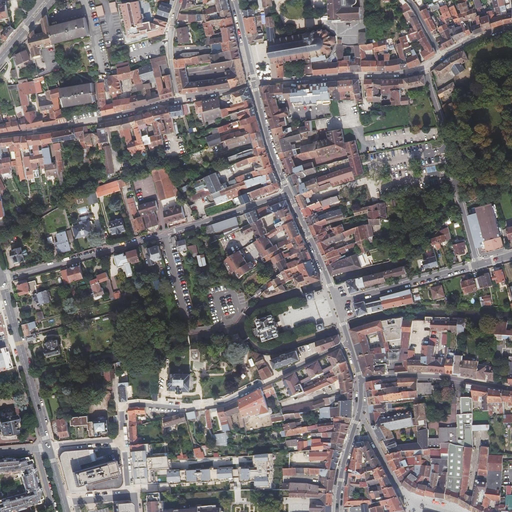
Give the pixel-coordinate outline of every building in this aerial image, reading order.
[(159,13),(170,17),(170,15),(175,0),(171,0),(170,4),(162,2),(159,13)] [(185,0),(182,9),(198,5),(197,2),(195,2),(195,0),(185,0)] [(220,11),(230,9),(228,3),(227,0),(212,0),(213,2),(216,1),(218,6),(204,9),(205,13),(206,13),(210,13),(212,13),(220,11)] [(258,0),(260,7),(264,7),(265,10),(271,9),(271,6),(274,6),(272,0),(258,0)] [(348,0),(348,4),(341,5),(340,0),(328,0),(329,20),(341,20),(341,21),(361,20),(360,8),(353,8),(353,5),(354,5),(355,5),(357,4),(358,2),(359,1),(358,0),(348,0)] [(488,15),(492,28),(504,23),(502,14),(498,0),(492,0),(493,3),(493,8),(494,8),(497,16),(494,17),(492,10),(487,11),(488,15)] [(498,0),(502,14),(504,23),(511,22),(511,12),(506,14),(504,5),(505,5),(504,0),(498,0)] [(462,12),(462,13),(470,11),(470,10),(466,1),(459,3),(459,4),(460,8),(461,9),(462,12)] [(113,13),(119,12),(117,4),(117,2),(110,4),(113,13)] [(0,5),(0,17),(9,16),(6,4),(1,5),(0,5)] [(409,14),(413,12),(411,8),(410,7),(408,4),(404,6),(406,9),(403,10),(405,14),(408,13),(409,14)] [(446,5),(440,7),(444,16),(445,18),(451,16),(446,5)] [(454,6),(454,5),(449,8),(455,22),(460,20),(458,13),(456,9),(454,6)] [(102,6),(96,8),(99,16),(99,18),(105,16),(102,6)] [(243,9),(245,17),(255,16),(254,8),(243,9)] [(427,8),(420,11),(425,19),(431,16),(427,8)] [(465,20),(466,20),(472,18),(478,16),(477,12),(475,8),(470,10),(470,11),(462,13),(465,20)] [(219,19),(232,17),(230,9),(220,11),(221,16),(217,17),(218,19),(219,19)] [(204,22),(214,20),(213,17),(211,18),(210,15),(212,15),(212,13),(210,13),(206,13),(205,13),(180,13),(178,19),(188,19),(188,23),(198,21),(204,20),(204,22)] [(50,27),(48,15),(43,20),(45,32),(29,36),(34,57),(42,55),(40,47),(46,46),(55,44),(54,43),(50,27)] [(266,20),(267,28),(275,27),(276,27),(274,15),(272,15),(266,16),(266,20)] [(481,21),(484,31),(490,28),(492,28),(488,15),(482,17),(480,18),(481,21)] [(246,23),(248,33),(257,32),(258,32),(255,16),(245,17),(246,20),(246,23)] [(431,16),(425,19),(429,28),(433,35),(438,33),(436,29),(437,28),(431,16)] [(438,27),(441,32),(449,28),(447,22),(445,19),(445,18),(444,16),(443,16),(443,17),(442,18),(444,24),(438,27)] [(471,26),(474,32),(475,34),(484,31),(481,21),(480,18),(479,16),(478,16),(472,18),(472,21),(476,19),(478,24),(473,26),(471,26)] [(233,26),(234,26),(232,17),(219,19),(218,19),(214,20),(204,22),(208,37),(206,37),(206,44),(211,43),(210,39),(210,38),(210,35),(215,34),(213,26),(221,24),(222,27),(233,26)] [(86,18),(50,27),(54,43),(90,34),(86,18)] [(449,28),(455,41),(461,38),(457,29),(456,30),(454,25),(451,26),(448,21),(447,22),(449,28)] [(463,25),(467,35),(471,33),(468,26),(468,25),(465,26),(464,23),(462,24),(463,25)] [(414,27),(410,29),(411,31),(412,33),(422,30),(420,24),(414,26),(414,27)] [(1,36),(6,41),(8,38),(16,29),(11,25),(1,36)] [(457,29),(461,38),(467,35),(463,25),(460,26),(461,27),(457,29)] [(179,28),(181,43),(191,41),(189,26),(179,28)] [(236,37),(234,26),(233,26),(222,27),(223,32),(224,37),(210,39),(211,43),(213,43),(237,39),(236,37)] [(267,40),(267,41),(268,41),(269,41),(269,46),(268,46),(268,47),(269,48),(271,57),(270,57),(270,58),(271,58),(272,62),(271,63),(271,64),(272,64),(273,63),(284,61),(286,61),(286,62),(287,62),(287,61),(288,60),(292,60),(292,61),(293,61),(293,60),(298,59),(298,60),(300,60),(299,58),(304,58),(304,59),(306,59),(306,57),(311,56),(313,56),(313,57),(311,58),(312,62),(318,62),(327,58),(327,54),(329,53),(329,52),(330,52),(331,50),(332,51),(332,50),(332,49),(332,48),(332,47),(331,47),(332,47),(332,46),(332,45),(333,45),(334,45),(335,44),(335,43),(336,43),(336,42),(336,40),(336,39),(335,37),(335,36),(334,36),(332,36),(331,36),(331,35),(329,35),(329,34),(330,34),(331,33),(331,32),(330,33),(328,31),(327,31),(327,29),(326,29),(325,30),(323,31),(323,29),(319,30),(319,31),(315,32),(315,30),(313,31),(314,32),(310,32),(308,32),(308,33),(306,33),(301,34),(301,33),(300,33),(300,34),(295,35),(295,34),(294,35),(294,36),(289,36),(288,36),(287,36),(287,37),(283,37),(282,37),(281,37),(281,38),(276,39),(275,27),(267,28),(268,40),(267,40)] [(439,41),(437,42),(442,50),(446,48),(455,43),(454,41),(455,41),(449,28),(441,32),(443,36),(440,37),(442,43),(441,44),(439,41)] [(420,40),(426,36),(422,30),(412,33),(411,31),(408,32),(409,34),(409,35),(410,39),(418,36),(419,39),(419,40),(420,40)] [(402,42),(403,47),(408,47),(409,46),(406,35),(402,36),(400,31),(399,32),(400,35),(402,42)] [(257,32),(248,33),(251,43),(264,41),(264,36),(264,33),(258,34),(257,32)] [(422,52),(426,60),(437,53),(434,47),(433,48),(427,37),(426,36),(420,40),(426,49),(422,52)] [(238,44),(237,39),(213,43),(215,54),(218,53),(220,53),(222,52),(225,51),(234,49),(239,48),(238,44)] [(384,45),(385,53),(389,53),(389,50),(387,46),(386,40),(380,41),(381,46),(384,45)] [(398,59),(402,69),(410,68),(406,57),(404,49),(403,47),(402,42),(398,44),(401,59),(398,59)] [(361,58),(362,71),(363,71),(372,71),(378,71),(377,60),(367,60),(364,51),(372,49),(372,51),(374,50),(373,43),(367,44),(360,45),(361,55),(361,58)] [(339,66),(340,72),(343,72),(351,72),(351,62),(350,59),(356,58),(361,58),(361,55),(352,56),(351,57),(348,57),(348,60),(343,60),(343,44),(340,44),(339,44),(338,44),(337,52),(337,53),(338,62),(339,66)] [(406,57),(410,68),(422,63),(412,44),(409,46),(408,47),(403,47),(404,49),(406,57)] [(241,58),(239,48),(234,49),(225,51),(222,52),(220,53),(218,53),(215,54),(213,54),(211,55),(211,54),(206,55),(201,55),(192,57),(182,58),(176,59),(174,59),(175,67),(186,66),(185,63),(212,59),(213,63),(221,62),(221,57),(229,55),(229,59),(231,59),(231,60),(232,60),(241,58)] [(17,55),(15,53),(12,57),(14,58),(16,66),(30,59),(27,50),(17,55)] [(175,57),(176,59),(182,58),(192,57),(201,55),(206,55),(205,50),(184,53),(175,57)] [(468,60),(464,50),(456,54),(450,57),(434,69),(441,78),(453,70),(457,75),(465,70),(462,64),(468,60)] [(385,60),(386,71),(391,71),(402,69),(398,59),(390,60),(390,53),(389,53),(385,53),(385,60)] [(159,86),(162,99),(166,98),(174,96),(174,92),(171,77),(166,78),(169,88),(164,88),(163,86),(164,85),(162,79),(163,78),(159,66),(168,64),(166,55),(152,59),(153,63),(154,64),(157,76),(158,82),(159,86)] [(242,58),(241,58),(232,60),(231,60),(221,62),(213,63),(214,69),(231,66),(232,70),(226,72),(227,76),(218,77),(218,79),(220,86),(221,89),(224,89),(232,87),(247,82),(247,81),(245,74),(242,58)] [(351,62),(351,72),(362,71),(361,58),(356,58),(356,62),(351,62)] [(377,60),(378,71),(386,71),(385,60),(377,60)] [(273,63),(272,64),(274,77),(285,77),(284,61),(273,63)] [(112,93),(113,94),(116,93),(122,92),(120,80),(131,77),(134,77),(136,85),(144,83),(140,68),(132,70),(129,62),(117,65),(118,74),(112,75),(109,76),(109,78),(112,92),(112,93)] [(305,65),(307,75),(311,75),(317,74),(340,72),(339,66),(338,62),(312,64),(310,64),(305,65)] [(186,66),(175,67),(178,81),(180,92),(181,93),(182,94),(183,94),(203,91),(221,89),(220,86),(218,79),(202,81),(189,82),(187,72),(196,71),(196,74),(211,71),(211,69),(214,69),(213,63),(201,65),(190,66),(186,66)] [(132,98),(133,108),(143,105),(157,101),(162,99),(159,86),(156,86),(156,88),(156,89),(157,94),(152,95),(150,88),(152,88),(149,78),(157,76),(154,64),(140,68),(144,83),(136,85),(138,91),(142,90),(143,94),(131,96),(132,98)] [(425,84),(424,74),(405,78),(400,78),(402,100),(406,100),(405,87),(406,87),(425,84)] [(402,100),(400,78),(387,79),(383,79),(381,79),(382,88),(382,93),(387,93),(387,92),(387,90),(392,89),(392,91),(393,104),(393,105),(402,104),(402,100)] [(102,108),(102,115),(103,115),(116,112),(116,111),(114,103),(106,104),(104,92),(106,92),(106,90),(105,89),(104,81),(102,82),(101,79),(98,80),(99,89),(100,93),(100,94),(101,100),(102,108)] [(356,98),(353,79),(340,81),(341,99),(346,99),(347,97),(345,96),(345,91),(350,90),(352,99),(357,99),(356,98)] [(374,87),(373,79),(364,79),(365,88),(368,88),(374,87)] [(382,88),(381,79),(373,79),(374,87),(374,100),(374,102),(379,101),(379,89),(379,87),(382,88)] [(35,81),(20,83),(18,83),(22,97),(22,99),(23,101),(23,103),(24,107),(29,128),(30,128),(31,127),(45,125),(44,117),(43,115),(45,115),(44,113),(43,110),(42,110),(40,103),(37,104),(39,111),(40,111),(42,115),(37,116),(36,110),(29,111),(27,105),(29,104),(27,93),(37,91),(35,81)] [(341,99),(340,81),(329,82),(329,83),(330,92),(333,92),(334,100),(341,99)] [(60,87),(62,96),(64,106),(96,101),(93,82),(60,87)] [(438,91),(441,100),(450,97),(448,94),(456,89),(454,82),(444,88),(438,91)] [(330,92),(329,83),(321,83),(321,84),(310,85),(310,84),(299,85),(299,88),(292,88),(284,88),(284,93),(285,93),(285,98),(286,106),(331,103),(331,100),(330,92)] [(51,90),(59,122),(68,121),(66,115),(65,112),(62,112),(61,108),(60,109),(58,101),(59,101),(58,97),(62,96),(60,87),(58,87),(57,84),(48,87),(48,90),(51,90)] [(275,89),(275,85),(270,85),(261,86),(262,89),(263,93),(271,92),(271,94),(275,93),(275,95),(279,94),(279,89),(275,89)] [(235,103),(252,98),(248,87),(232,93),(235,103)] [(44,117),(45,125),(59,122),(51,90),(48,90),(45,91),(48,101),(39,102),(40,103),(42,110),(43,110),(44,113),(47,113),(47,109),(50,109),(51,117),(47,118),(46,117),(44,117)] [(114,103),(116,111),(123,110),(123,109),(133,108),(132,98),(124,98),(117,99),(116,93),(113,94),(114,103)] [(220,107),(218,97),(217,98),(203,101),(204,111),(220,107)] [(241,111),(255,106),(252,98),(235,103),(231,104),(231,107),(221,109),(222,112),(224,117),(229,115),(228,111),(231,110),(232,110),(239,108),(241,111)] [(278,98),(265,99),(269,114),(271,121),(273,128),(280,127),(278,118),(285,116),(289,115),(287,107),(279,109),(277,102),(279,101),(278,98)] [(203,119),(205,125),(208,124),(207,121),(204,112),(204,111),(203,101),(196,102),(198,113),(202,112),(203,119)] [(455,108),(457,108),(455,102),(449,105),(451,110),(452,109),(453,111),(456,110),(455,108)] [(443,105),(451,127),(454,126),(446,103),(443,105)] [(184,112),(182,104),(170,106),(172,117),(180,116),(180,117),(182,117),(182,115),(185,115),(184,112)] [(172,117),(170,106),(154,111),(156,121),(158,120),(162,134),(166,133),(164,123),(163,123),(162,119),(168,118),(171,131),(175,129),(174,122),(172,117)] [(247,118),(257,115),(254,107),(255,106),(241,111),(229,115),(224,117),(219,118),(216,119),(216,118),(207,121),(208,124),(205,125),(206,127),(209,126),(208,124),(216,122),(217,124),(239,116),(241,120),(247,118)] [(19,119),(22,129),(29,128),(24,107),(16,109),(17,113),(22,111),(24,118),(19,119)] [(204,112),(207,121),(216,118),(216,119),(219,118),(217,114),(222,112),(221,109),(220,107),(204,111),(204,112)] [(149,144),(150,147),(158,145),(158,151),(164,151),(163,141),(163,139),(162,134),(158,120),(156,121),(154,111),(145,113),(147,122),(147,123),(152,121),(156,135),(149,136),(151,143),(149,144)] [(375,118),(375,120),(384,118),(383,111),(375,112),(375,118)] [(147,122),(145,113),(136,115),(139,126),(140,129),(144,127),(145,132),(148,131),(147,127),(148,126),(147,123),(147,122)] [(242,125),(258,121),(257,115),(247,118),(241,120),(242,125)] [(274,130),(275,136),(291,131),(297,129),(296,126),(284,129),(283,126),(287,125),(285,116),(278,118),(280,127),(273,128),(273,129),(274,129),(274,130)] [(122,119),(126,136),(130,152),(138,150),(136,140),(133,141),(129,127),(133,126),(129,117),(122,119)] [(112,121),(114,130),(120,129),(121,137),(126,136),(122,119),(112,121)] [(11,121),(14,130),(20,129),(18,120),(11,121)] [(100,132),(102,142),(108,141),(106,131),(114,130),(112,121),(98,124),(100,132)] [(222,142),(261,130),(258,121),(242,125),(239,126),(240,128),(240,129),(242,129),(243,130),(247,130),(247,131),(241,132),(241,131),(231,133),(220,137),(222,142)] [(307,131),(308,131),(312,131),(311,121),(306,121),(307,127),(304,127),(304,132),(307,131)] [(0,132),(8,131),(6,123),(4,123),(0,123),(0,132)] [(221,132),(231,129),(230,124),(212,129),(213,133),(220,131),(221,132)] [(87,161),(90,160),(88,151),(85,134),(84,126),(75,128),(77,138),(81,137),(83,149),(84,149),(87,161)] [(136,140),(138,150),(145,148),(144,145),(142,136),(140,129),(139,126),(135,127),(138,140),(136,140)] [(62,192),(63,194),(66,192),(63,171),(64,170),(61,149),(62,149),(61,143),(59,142),(59,141),(76,138),(77,138),(75,128),(72,128),(68,129),(53,132),(56,153),(58,161),(60,174),(62,192)] [(222,142),(213,145),(215,151),(228,147),(237,145),(237,146),(251,142),(252,144),(253,143),(255,148),(265,146),(265,144),(261,130),(222,142)] [(276,137),(277,140),(293,135),(291,131),(275,136),(276,137)] [(278,147),(280,153),(293,149),(298,148),(296,145),(295,144),(292,145),(291,142),(308,138),(307,131),(304,132),(299,133),(293,135),(277,140),(278,147)] [(328,140),(329,146),(342,143),(339,131),(335,132),(335,131),(326,132),(328,140)] [(51,201),(63,199),(63,194),(62,192),(58,193),(57,189),(56,188),(54,175),(60,174),(58,161),(52,162),(51,155),(56,153),(53,132),(41,134),(43,144),(44,153),(47,173),(51,201)] [(100,149),(103,148),(102,146),(102,142),(100,132),(95,133),(96,143),(99,142),(100,149)] [(85,134),(88,151),(91,150),(90,146),(93,145),(91,133),(85,134)] [(219,133),(206,137),(209,147),(213,145),(222,142),(220,137),(219,133)] [(43,144),(41,134),(33,135),(34,144),(35,150),(38,150),(37,145),(43,144)] [(142,136),(144,145),(149,144),(151,143),(149,136),(149,134),(142,136)] [(19,170),(21,170),(20,165),(22,164),(20,148),(23,147),(23,149),(30,148),(29,145),(28,136),(23,136),(14,137),(16,150),(18,160),(18,165),(19,170)] [(16,150),(14,137),(4,138),(3,138),(4,146),(7,146),(11,145),(12,151),(16,150)] [(317,143),(318,149),(329,146),(328,140),(317,143)] [(345,143),(346,147),(349,158),(360,155),(355,140),(345,143)] [(303,153),(318,149),(317,143),(316,143),(304,146),(301,147),(303,153)] [(318,149),(319,155),(346,147),(345,143),(344,143),(342,143),(329,146),(318,149)] [(109,145),(102,146),(103,148),(107,174),(114,173),(109,145)] [(231,157),(229,157),(230,160),(253,153),(254,156),(268,153),(265,146),(255,148),(247,151),(238,154),(233,156),(231,157)] [(281,156),(282,159),(292,156),(295,155),(293,149),(280,153),(281,156)] [(300,153),(297,154),(297,155),(303,159),(310,157),(311,157),(311,158),(319,155),(318,149),(303,153),(300,153)] [(33,165),(35,177),(40,177),(37,162),(41,162),(41,161),(39,154),(35,154),(33,155),(33,153),(31,154),(31,155),(33,165)] [(41,161),(41,162),(42,174),(47,173),(44,153),(39,154),(41,161)] [(238,162),(237,163),(239,167),(240,166),(251,163),(251,164),(257,162),(258,165),(256,166),(255,167),(256,170),(257,170),(272,165),(270,159),(268,153),(254,156),(245,159),(238,162)] [(211,158),(213,163),(225,159),(224,154),(211,158)] [(27,167),(33,165),(31,155),(25,156),(27,167)] [(360,155),(349,158),(351,166),(317,178),(320,186),(331,182),(354,175),(363,172),(364,172),(360,155)] [(285,166),(289,176),(314,167),(313,162),(304,164),(295,167),(292,156),(282,159),(284,163),(285,166)] [(10,166),(11,166),(11,162),(10,157),(3,158),(4,167),(6,173),(10,172),(10,166)] [(261,176),(274,171),(273,169),(272,165),(257,170),(256,170),(249,172),(250,175),(254,174),(255,176),(260,174),(261,176)] [(314,167),(289,176),(291,181),(300,178),(301,177),(306,176),(307,174),(315,172),(317,171),(315,167),(314,167)] [(170,177),(171,177),(169,172),(167,170),(166,169),(161,168),(154,169),(152,169),(161,200),(175,195),(170,177)] [(246,181),(238,184),(240,189),(248,187),(263,181),(265,186),(278,181),(277,177),(274,171),(261,176),(246,181)] [(217,172),(181,188),(184,191),(189,189),(191,195),(189,196),(188,196),(192,201),(193,201),(212,194),(216,192),(223,190),(231,187),(230,185),(223,187),(217,172)] [(237,182),(230,185),(231,187),(237,184),(238,184),(246,181),(245,177),(244,174),(235,177),(236,179),(237,182)] [(354,175),(331,182),(332,186),(333,187),(356,180),(354,175)] [(119,184),(120,187),(127,185),(126,181),(125,178),(118,180),(119,184)] [(301,182),(293,184),(297,194),(297,195),(320,186),(317,178),(303,182),(302,183),(301,182)] [(262,194),(264,197),(279,191),(281,189),(279,185),(278,182),(279,181),(278,181),(265,186),(250,192),(253,197),(262,194)] [(297,195),(297,194),(295,195),(298,202),(299,203),(302,209),(319,201),(318,199),(312,201),(312,199),(311,198),(314,197),(314,194),(317,193),(317,192),(329,189),(329,187),(332,186),(331,182),(320,186),(297,195)] [(237,184),(231,187),(223,190),(216,192),(212,194),(215,199),(217,204),(233,198),(241,195),(239,189),(240,189),(238,184),(237,184)] [(90,203),(99,200),(98,193),(96,189),(87,191),(90,203)] [(481,190),(467,196),(469,201),(483,195),(481,190)] [(241,195),(233,198),(235,202),(240,200),(242,203),(251,200),(248,193),(241,195)] [(319,201),(302,209),(304,214),(305,217),(317,213),(329,207),(340,204),(345,203),(342,194),(337,195),(319,201)] [(345,203),(340,204),(341,207),(360,201),(360,199),(345,203)] [(139,205),(141,213),(142,217),(145,216),(148,227),(159,224),(154,210),(159,209),(157,200),(139,205)] [(275,212),(289,206),(286,200),(270,207),(268,205),(256,210),(260,219),(261,218),(275,212)] [(137,231),(146,228),(142,217),(141,213),(140,213),(141,216),(140,217),(135,202),(129,204),(132,214),(136,213),(137,217),(133,219),(137,231)] [(354,210),(356,215),(369,211),(369,218),(381,218),(380,216),(378,202),(374,204),(370,205),(362,208),(354,210)] [(387,217),(385,202),(378,202),(380,216),(387,217)] [(474,213),(469,215),(478,247),(480,255),(483,256),(484,256),(489,255),(489,253),(493,252),(497,251),(497,253),(504,251),(505,248),(492,202),(472,208),(474,213)] [(164,211),(168,223),(185,217),(182,205),(176,207),(175,205),(169,207),(170,209),(164,211)] [(282,217),(292,213),(289,206),(275,212),(278,218),(279,218),(280,218),(282,217)] [(317,213),(305,217),(307,221),(309,226),(327,218),(333,216),(343,214),(342,208),(327,213),(319,216),(317,213)] [(260,219),(256,210),(244,214),(245,218),(246,218),(247,218),(250,223),(260,219)] [(241,217),(241,213),(209,225),(211,233),(223,229),(226,235),(240,228),(239,224),(239,223),(238,218),(241,217)] [(277,227),(295,219),(292,213),(282,217),(284,220),(281,221),(280,219),(281,219),(280,218),(279,218),(278,218),(274,220),(276,225),(276,226),(277,227)] [(327,218),(309,226),(311,231),(314,236),(326,231),(332,228),(331,225),(326,228),(325,227),(324,228),(322,225),(331,222),(345,218),(343,214),(333,216),(327,218)] [(478,247),(469,215),(468,215),(477,247),(478,247)] [(114,233),(118,231),(118,232),(122,231),(122,230),(126,229),(123,218),(111,222),(114,233)] [(267,231),(261,218),(260,219),(250,223),(243,227),(246,233),(254,229),(257,237),(267,231)] [(289,238),(301,234),(295,219),(277,227),(270,231),(267,233),(270,238),(277,234),(285,229),(289,238)] [(84,224),(74,227),(77,238),(93,233),(95,232),(93,223),(90,223),(90,221),(84,222),(84,224)] [(326,231),(314,236),(315,239),(317,243),(346,230),(354,227),(353,224),(344,228),(342,223),(332,227),(334,232),(328,234),(326,231)] [(346,230),(317,243),(318,244),(322,256),(338,248),(345,246),(344,242),(332,247),(330,244),(346,238),(346,237),(347,237),(346,235),(355,232),(357,241),(368,237),(371,236),(370,224),(370,223),(354,227),(346,230)] [(381,234),(381,224),(370,224),(371,236),(381,234)] [(503,229),(506,239),(510,237),(510,238),(511,237),(511,226),(507,228),(508,228),(503,229)] [(451,238),(449,227),(442,230),(441,229),(440,229),(441,231),(442,235),(438,236),(440,242),(447,240),(447,239),(451,238)] [(258,239),(267,233),(270,231),(269,230),(267,231),(257,237),(258,239)] [(69,242),(74,241),(74,238),(68,239),(66,231),(58,233),(60,241),(56,242),(57,248),(58,248),(59,250),(70,247),(69,242)] [(275,245),(270,238),(267,233),(258,239),(255,241),(265,258),(266,257),(278,250),(275,245)] [(295,248),(306,244),(301,234),(289,238),(285,240),(286,244),(289,249),(294,246),(295,248)] [(441,246),(440,242),(438,236),(431,239),(433,244),(433,245),(436,244),(437,248),(441,246)] [(368,237),(357,241),(359,247),(370,243),(368,237)] [(179,251),(188,249),(188,247),(186,239),(177,241),(177,243),(179,251)] [(279,248),(286,244),(285,240),(281,242),(277,244),(275,245),(278,250),(279,250),(279,248)] [(455,253),(456,254),(465,252),(464,248),(466,248),(464,242),(453,245),(455,253)] [(357,255),(369,250),(371,249),(370,243),(359,247),(359,249),(356,251),(356,253),(357,255)] [(288,257),(308,250),(306,244),(295,248),(294,246),(289,249),(289,250),(291,250),(292,251),(282,256),(281,253),(280,254),(272,258),(274,263),(284,258),(286,257),(288,257)] [(155,260),(163,258),(160,249),(159,245),(149,248),(150,253),(148,253),(151,265),(156,263),(155,260)] [(190,260),(200,258),(199,255),(197,245),(188,247),(188,249),(190,260)] [(338,248),(322,256),(324,260),(340,255),(339,253),(346,250),(345,246),(338,248)] [(22,250),(21,247),(15,249),(16,250),(11,252),(13,259),(15,258),(16,262),(19,261),(19,262),(25,260),(24,256),(25,256),(23,250),(22,250)] [(138,249),(127,252),(128,254),(130,262),(133,261),(134,262),(141,260),(138,249)] [(231,255),(226,259),(233,272),(236,270),(237,271),(239,270),(251,262),(251,261),(248,263),(240,250),(231,255)] [(272,258),(280,254),(278,250),(266,257),(268,261),(272,258)] [(300,264),(313,260),(308,250),(288,257),(289,260),(298,256),(300,259),(297,261),(296,260),(288,264),(287,261),(288,261),(286,257),(284,258),(274,263),(268,266),(270,269),(273,268),(274,268),(278,266),(281,272),(300,264)] [(346,258),(327,266),(329,270),(331,274),(332,275),(343,271),(350,270),(355,268),(372,265),(371,261),(369,250),(357,255),(356,253),(353,255),(355,259),(357,258),(358,259),(364,257),(365,262),(356,264),(354,263),(353,259),(347,261),(346,258)] [(130,262),(128,254),(125,255),(124,253),(115,255),(119,266),(125,265),(128,276),(134,274),(130,262)] [(202,270),(206,269),(209,266),(206,260),(205,254),(199,255),(200,258),(202,270)] [(340,255),(324,260),(325,263),(327,266),(346,258),(345,255),(341,256),(341,254),(340,255)] [(432,267),(439,265),(436,255),(433,255),(433,257),(429,258),(429,259),(424,261),(426,267),(431,265),(432,267)] [(316,267),(313,260),(300,264),(281,272),(285,278),(282,280),(280,277),(279,278),(283,284),(294,278),(297,277),(295,274),(294,275),(293,273),(301,270),(302,273),(304,273),(304,274),(305,274),(306,277),(318,274),(316,267)] [(239,270),(237,271),(241,277),(244,274),(255,268),(251,262),(239,270)] [(85,278),(81,265),(68,269),(72,281),(74,281),(75,282),(76,282),(76,280),(85,278)] [(407,272),(405,265),(402,267),(383,272),(385,277),(407,272)] [(72,281),(68,269),(63,270),(65,277),(63,278),(65,284),(69,283),(72,282),(72,281)] [(503,270),(495,273),(496,276),(493,277),(494,280),(497,279),(498,283),(506,281),(503,270)] [(110,279),(107,272),(97,276),(98,278),(92,281),(93,285),(92,285),(95,293),(96,293),(97,297),(106,294),(104,287),(102,288),(100,282),(107,280),(112,298),(115,297),(113,292),(110,279)] [(385,277),(383,272),(364,276),(366,286),(386,281),(385,277)] [(307,284),(306,277),(305,274),(304,274),(297,277),(294,278),(296,285),(298,285),(298,287),(300,286),(301,285),(303,285),(307,284)] [(319,276),(318,274),(306,277),(307,284),(321,279),(319,276)] [(493,285),(490,275),(478,278),(481,289),(493,285)] [(366,286),(364,276),(352,279),(346,280),(347,281),(350,293),(361,290),(360,287),(366,286)] [(283,284),(279,278),(278,277),(271,282),(273,284),(262,294),(267,298),(279,293),(288,290),(283,284)] [(481,289),(478,278),(462,282),(465,294),(478,290),(481,289)] [(156,288),(156,290),(162,289),(159,279),(154,281),(156,288)] [(21,289),(20,290),(21,294),(38,290),(36,284),(37,284),(36,280),(19,285),(21,289)] [(273,284),(271,282),(257,295),(260,297),(262,294),(273,284)] [(435,299),(445,296),(442,286),(432,289),(435,299)] [(412,296),(410,289),(381,298),(382,300),(384,310),(392,308),(408,304),(417,304),(422,304),(421,299),(415,300),(414,296),(412,296)] [(48,290),(34,294),(36,299),(38,299),(40,305),(51,301),(48,290)] [(113,292),(115,297),(115,299),(122,297),(120,291),(113,292)] [(130,307),(136,306),(133,294),(127,295),(130,307)] [(369,314),(384,310),(382,300),(366,304),(369,314)] [(366,304),(365,302),(354,305),(356,310),(359,316),(359,317),(364,316),(364,315),(369,314),(366,304)] [(257,334),(260,333),(260,335),(262,335),(263,340),(279,336),(277,328),(277,327),(276,322),(275,322),(273,315),(257,320),(259,327),(255,328),(257,334)] [(359,356),(373,354),(401,352),(402,347),(403,321),(403,317),(397,318),(390,319),(376,322),(373,323),(351,330),(353,337),(357,350),(359,356)] [(23,324),(26,335),(32,334),(31,331),(32,330),(33,329),(33,328),(38,327),(36,322),(38,321),(38,320),(23,324)] [(410,342),(413,321),(403,321),(402,347),(410,347),(410,342)] [(449,333),(449,331),(450,321),(432,321),(431,329),(447,330),(447,333),(449,333)] [(449,331),(457,331),(458,322),(453,321),(450,321),(449,331)] [(511,329),(511,330),(511,331),(507,331),(507,323),(495,322),(495,323),(495,327),(495,338),(497,338),(497,340),(502,340),(503,338),(510,339),(510,341),(511,340),(511,356),(509,357),(509,362),(510,362),(511,362),(511,329)] [(436,331),(431,331),(430,344),(430,352),(430,372),(446,374),(447,359),(447,355),(448,354),(448,348),(448,346),(449,336),(444,336),(443,347),(442,358),(440,358),(439,361),(435,361),(435,357),(434,357),(437,335),(436,335),(436,331)] [(26,335),(28,341),(37,338),(36,333),(32,334),(26,335)] [(339,334),(315,342),(319,352),(324,350),(332,347),(340,343),(341,341),(339,335),(339,334)] [(47,349),(48,355),(62,352),(58,339),(49,341),(49,342),(46,343),(47,349)] [(415,351),(410,350),(410,353),(409,372),(414,372),(427,372),(430,372),(430,352),(430,344),(423,343),(422,360),(415,360),(415,351)] [(478,364),(479,348),(477,347),(476,361),(464,360),(464,356),(455,356),(455,359),(454,374),(460,375),(477,379),(477,378),(478,364)] [(3,352),(3,348),(0,348),(0,371),(11,368),(7,351),(3,352)] [(273,375),(261,355),(259,354),(256,353),(254,352),(250,349),(263,380),(268,378),(273,375)] [(274,367),(300,359),(297,350),(272,359),(274,367)] [(334,369),(348,362),(345,355),(344,351),(342,350),(315,363),(308,366),(315,379),(334,369)] [(373,354),(359,356),(361,362),(363,369),(378,365),(382,364),(386,364),(386,361),(387,360),(400,359),(400,357),(401,357),(401,352),(373,354)] [(396,367),(395,373),(403,372),(409,372),(410,353),(407,353),(406,359),(406,360),(406,366),(396,367)] [(454,374),(455,359),(447,359),(446,374),(454,375),(454,374)] [(337,376),(350,370),(348,362),(334,369),(335,372),(321,379),(322,382),(337,376)] [(378,365),(363,369),(364,372),(364,375),(367,377),(385,374),(388,372),(387,365),(386,364),(382,364),(378,365)] [(491,366),(478,364),(477,378),(486,380),(486,375),(489,375),(489,380),(494,381),(494,367),(491,366)] [(345,394),(354,392),(354,383),(350,370),(337,376),(338,379),(340,380),(342,394),(345,394)] [(303,385),(297,372),(295,373),(283,379),(287,389),(282,391),(279,381),(273,384),(276,393),(280,403),(298,396),(306,392),(305,390),(303,385)] [(171,379),(169,379),(169,384),(170,384),(170,389),(175,390),(175,389),(177,389),(177,391),(183,391),(183,390),(190,390),(190,374),(171,374),(171,379)] [(338,379),(337,376),(322,382),(315,386),(305,390),(306,392),(307,395),(332,385),(337,381),(337,380),(338,379)] [(418,383),(418,380),(418,379),(408,378),(406,378),(398,379),(399,381),(399,383),(399,387),(403,386),(404,393),(418,391),(418,383)] [(382,385),(382,382),(382,380),(367,383),(368,391),(379,390),(384,389),(399,387),(399,383),(382,385)] [(130,381),(119,382),(120,385),(120,391),(121,402),(128,401),(128,392),(127,386),(131,386),(130,381)] [(432,382),(418,383),(418,391),(418,397),(433,396),(432,389),(432,385),(432,382)] [(276,393),(273,384),(262,389),(264,394),(270,392),(271,395),(276,393)] [(489,411),(488,389),(472,385),(473,391),(473,393),(473,397),(473,399),(473,401),(483,402),(483,411),(489,411)] [(379,390),(368,391),(368,392),(369,398),(400,394),(399,387),(384,389),(384,392),(380,393),(379,390)] [(504,401),(503,390),(488,389),(489,411),(489,416),(493,416),(492,404),(500,404),(501,408),(501,415),(504,415),(504,401)] [(509,407),(511,406),(511,398),(511,393),(511,392),(503,390),(504,401),(509,402),(509,407)] [(418,397),(418,391),(404,393),(400,394),(369,398),(370,406),(379,404),(382,404),(382,402),(401,399),(407,398),(418,397)] [(333,404),(353,400),(354,392),(345,394),(345,396),(336,398),(336,399),(332,400),(333,404)] [(250,410),(246,397),(241,400),(239,401),(242,412),(250,410)] [(313,409),(326,405),(324,399),(314,403),(314,402),(310,403),(313,409)] [(473,414),(473,401),(473,399),(464,400),(465,415),(473,414)] [(260,410),(269,409),(269,407),(266,400),(259,402),(260,410)] [(344,418),(352,418),(353,400),(333,404),(334,407),(325,408),(320,409),(321,415),(317,415),(318,419),(332,418),(344,418)] [(242,412),(239,401),(231,405),(228,406),(225,408),(227,417),(238,413),(240,412),(242,412)] [(310,403),(282,409),(283,413),(284,416),(300,412),(309,410),(313,409),(310,403)] [(379,404),(370,406),(370,413),(380,412),(387,412),(387,409),(392,408),(391,403),(382,404),(379,404)] [(414,405),(415,406),(415,412),(394,416),(395,423),(373,427),(375,431),(381,442),(388,455),(395,453),(402,452),(405,452),(412,451),(416,450),(419,450),(423,449),(431,449),(440,449),(440,443),(449,444),(450,444),(458,445),(458,439),(458,428),(439,428),(440,438),(429,438),(429,429),(428,429),(426,406),(425,404),(414,405)] [(2,417),(0,417),(0,424),(2,435),(17,432),(16,426),(19,426),(18,421),(17,421),(16,414),(13,415),(12,411),(12,410),(10,409),(9,408),(3,409),(2,411),(1,413),(2,417)] [(227,417),(225,408),(218,408),(224,432),(230,431),(231,431),(229,425),(227,417)] [(214,434),(210,410),(205,410),(207,424),(208,424),(210,435),(214,434)] [(196,419),(195,412),(187,413),(189,421),(196,419)] [(380,412),(370,413),(370,414),(371,414),(372,425),(373,427),(395,423),(394,416),(385,418),(384,416),(381,416),(380,412)] [(273,422),(286,420),(284,416),(283,413),(271,416),(273,422)] [(187,422),(185,414),(181,415),(179,415),(174,417),(176,425),(182,424),(187,422)] [(449,466),(446,499),(453,502),(460,504),(461,492),(462,479),(463,464),(465,447),(473,448),(473,431),(473,426),(473,415),(473,414),(465,415),(457,415),(457,416),(458,428),(458,439),(458,445),(450,444),(449,453),(449,461),(449,466)] [(67,421),(66,416),(57,418),(61,437),(71,436),(67,421)] [(74,418),(71,418),(72,425),(75,425),(75,426),(88,425),(89,430),(90,430),(91,436),(102,435),(101,432),(109,431),(108,420),(95,421),(89,422),(89,416),(74,417),(74,418)] [(176,425),(174,417),(166,419),(164,420),(165,428),(176,425)] [(343,424),(350,425),(352,418),(344,418),(332,418),(332,420),(333,421),(334,423),(318,425),(319,428),(320,429),(324,428),(328,428),(329,428),(336,427),(336,423),(343,424)] [(340,432),(348,434),(350,425),(343,424),(336,423),(336,427),(335,430),(335,432),(340,432)] [(138,441),(137,426),(130,427),(132,446),(133,446),(142,445),(142,441),(138,441)] [(286,430),(282,431),(283,436),(295,435),(304,433),(309,432),(308,430),(308,426),(303,427),(297,428),(292,429),(286,430)] [(229,443),(230,431),(224,432),(214,434),(216,445),(216,446),(224,445),(229,445),(229,443)] [(332,444),(344,445),(348,434),(340,432),(335,432),(334,436),(333,440),(332,444)] [(331,451),(342,452),(344,445),(332,444),(330,444),(322,444),(313,444),(312,440),(307,441),(307,443),(308,443),(308,446),(313,446),(313,450),(317,450),(325,450),(325,446),(332,447),(331,451)] [(369,462),(378,458),(369,442),(366,443),(366,447),(359,448),(358,461),(357,464),(362,463),(363,453),(366,452),(368,462),(369,462)] [(366,447),(366,443),(356,444),(356,446),(352,461),(353,461),(358,461),(359,448),(366,447)] [(169,471),(171,471),(169,454),(154,456),(155,457),(151,457),(150,444),(142,445),(133,446),(133,452),(132,453),(135,480),(136,480),(137,485),(156,484),(155,472),(169,471)] [(461,492),(460,504),(464,507),(471,511),(474,496),(470,496),(467,494),(473,448),(465,447),(463,464),(462,479),(461,492)] [(479,466),(479,469),(489,471),(490,456),(490,453),(490,448),(482,447),(479,466)] [(74,492),(86,491),(84,485),(111,477),(118,475),(114,461),(110,462),(80,470),(79,465),(90,462),(87,449),(84,450),(65,451),(62,454),(61,455),(60,458),(64,473),(69,490),(74,492)] [(202,449),(195,450),(195,453),(197,459),(206,458),(205,452),(204,453),(202,449)] [(326,469),(336,471),(337,467),(342,452),(331,451),(330,450),(329,453),(326,453),(317,453),(311,453),(311,450),(306,451),(304,451),(300,451),(300,460),(325,460),(325,461),(325,462),(326,463),(327,463),(326,469)] [(395,453),(388,455),(386,455),(388,458),(389,461),(403,458),(402,452),(395,453)] [(256,490),(273,490),(273,467),(273,453),(254,455),(254,465),(255,465),(255,468),(250,468),(250,467),(239,467),(239,469),(239,477),(240,482),(250,482),(250,481),(256,481),(256,490)] [(403,458),(389,461),(392,466),(395,471),(396,471),(407,466),(408,466),(413,465),(414,465),(418,466),(422,465),(422,460),(422,456),(417,456),(415,456),(416,462),(408,463),(405,457),(403,458)] [(503,472),(503,461),(504,456),(490,456),(489,471),(494,471),(503,472)] [(16,461),(15,459),(14,459),(11,459),(11,458),(5,458),(5,460),(4,460),(8,473),(19,472),(20,476),(21,476),(17,461),(16,461)] [(32,503),(32,504),(39,502),(38,500),(41,499),(39,491),(40,490),(39,487),(37,487),(36,482),(35,476),(33,471),(34,471),(33,467),(32,468),(30,460),(27,460),(26,458),(19,459),(19,460),(17,461),(21,476),(29,504),(32,503)] [(378,459),(378,458),(369,462),(370,467),(362,469),(362,463),(357,464),(357,472),(361,474),(366,473),(383,468),(378,459)] [(416,482),(412,491),(419,494),(426,496),(428,487),(427,486),(427,483),(425,483),(424,485),(422,484),(425,476),(429,478),(431,467),(431,466),(427,466),(427,460),(422,460),(422,465),(421,470),(420,473),(420,475),(418,478),(415,481),(416,482)] [(437,488),(436,497),(440,498),(446,499),(449,466),(449,461),(434,460),(434,465),(440,465),(439,474),(437,487),(441,487),(441,489),(437,488)] [(358,461),(353,461),(349,474),(355,475),(361,474),(357,472),(357,464),(358,461)] [(429,478),(432,478),(431,485),(430,485),(430,487),(428,487),(426,496),(427,495),(430,496),(436,497),(437,488),(437,487),(439,474),(440,465),(434,465),(431,465),(431,466),(431,467),(429,478)] [(407,466),(396,471),(397,474),(399,477),(405,474),(410,470),(409,467),(408,467),(408,466),(407,466)] [(220,481),(230,480),(229,478),(234,478),(234,477),(234,469),(233,467),(219,468),(220,469),(215,470),(215,468),(202,469),(202,470),(198,470),(198,469),(186,470),(186,471),(181,471),(181,470),(171,471),(169,471),(170,485),(182,484),(182,483),(187,483),(187,484),(199,483),(199,482),(203,482),(216,481),(220,480),(220,481)] [(310,468),(284,468),(284,476),(296,476),(296,473),(302,473),(310,475),(322,474),(323,476),(320,478),(319,483),(322,483),(322,488),(308,485),(291,484),(284,484),(284,490),(290,490),(306,490),(322,494),(332,494),(336,471),(326,469),(310,468)] [(366,473),(367,478),(368,483),(388,477),(383,468),(366,473)] [(485,498),(486,496),(486,489),(487,486),(489,471),(479,469),(474,496),(471,511),(473,511),(483,511),(485,507),(483,507),(485,498)] [(405,474),(399,477),(398,478),(400,481),(403,485),(407,479),(409,477),(412,474),(411,470),(410,470),(405,474)] [(492,490),(501,491),(501,481),(503,472),(494,471),(492,490)] [(407,479),(403,485),(407,488),(412,491),(416,482),(415,481),(418,478),(420,475),(420,473),(418,472),(417,476),(415,474),(414,476),(413,475),(414,474),(413,473),(412,474),(409,477),(407,479)] [(367,478),(366,473),(361,474),(355,475),(349,474),(346,486),(346,487),(356,487),(361,487),(361,483),(356,482),(356,479),(357,478),(358,479),(367,478)] [(25,507),(29,505),(28,504),(29,504),(21,476),(20,476),(25,492),(14,495),(18,509),(18,510),(22,509),(22,508),(25,507)] [(394,488),(388,477),(368,483),(369,487),(381,484),(382,486),(379,487),(380,491),(394,488)] [(500,511),(499,511),(511,511),(511,486),(508,486),(507,500),(506,511),(500,511)] [(356,487),(346,487),(345,498),(344,506),(360,505),(362,505),(369,504),(371,504),(373,503),(372,500),(371,493),(370,489),(369,487),(364,487),(367,496),(356,497),(356,487)] [(395,491),(394,488),(380,491),(371,493),(372,500),(386,496),(386,498),(384,498),(384,501),(399,498),(395,491)] [(486,496),(485,498),(492,500),(497,500),(501,501),(501,491),(492,490),(486,489),(486,496)] [(332,511),(332,507),(333,507),(333,501),(333,497),(333,494),(332,494),(322,494),(306,490),(290,490),(290,497),(321,499),(321,501),(321,502),(318,502),(318,505),(311,504),(310,511),(313,511),(312,511),(332,511)] [(222,511),(222,508),(218,509),(215,509),(214,506),(192,508),(192,510),(179,511),(176,511),(176,509),(168,510),(168,511),(165,511),(164,502),(162,502),(161,495),(161,493),(149,494),(150,499),(150,503),(148,503),(147,504),(147,511),(222,511)] [(7,511),(8,511),(9,511),(13,510),(16,509),(16,511),(18,510),(18,509),(14,495),(0,499),(0,511),(7,511)] [(391,511),(401,511),(405,511),(402,505),(399,498),(384,501),(381,501),(383,506),(372,508),(373,511),(372,511),(384,511),(385,511),(388,511),(388,510),(389,510),(391,510),(391,511)] [(485,507),(483,511),(493,511),(494,510),(496,511),(496,507),(490,505),(491,500),(497,501),(497,500),(492,500),(485,498),(483,507),(485,507)] [(494,510),(493,511),(499,511),(500,511),(506,511),(507,500),(504,500),(504,504),(501,505),(501,501),(497,500),(497,501),(496,507),(496,511),(494,510)] [(130,502),(116,504),(116,511),(132,511),(132,505),(130,502)]
